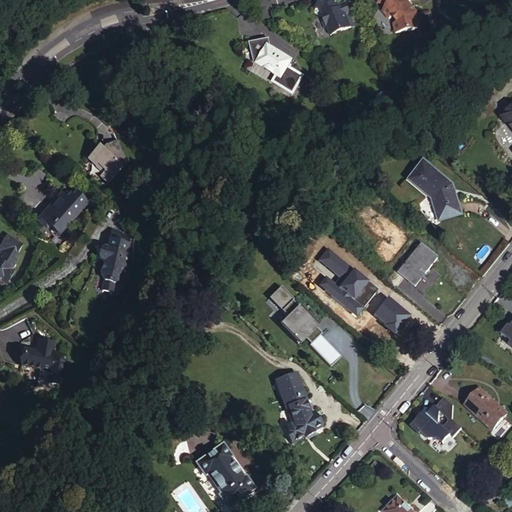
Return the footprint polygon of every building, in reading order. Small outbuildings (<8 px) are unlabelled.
[(336,0),(317,0),(310,9),(320,16),(321,15),(330,33),(351,24),(346,12),(349,11),(346,3),(339,6),(338,2),(336,0)] [(391,0),(389,4),(385,10),(392,17),(394,15),(400,22),(396,22),(397,32),(422,29),(421,13),(411,3),(413,1),(411,0),(391,0)] [(258,62),(273,47),(270,40),(253,44),(258,62)] [(295,60),(273,47),(258,62),(279,75),(276,81),(295,93),(305,76),(291,66),(295,60)] [(454,51),(450,49),(447,51),(446,54),(446,55),(447,57),(450,58),(452,58),(454,54),(454,51)] [(101,150),(98,148),(87,161),(103,174),(101,176),(109,183),(127,163),(118,141),(105,146),(101,150)] [(453,186),(426,163),(412,181),(431,196),(433,199),(434,200),(440,222),(463,214),(453,186)] [(108,185),(109,183),(101,176),(100,178),(108,185)] [(63,193),(60,191),(48,205),(50,207),(63,193)] [(66,196),(63,193),(50,207),(52,209),(41,221),(47,226),(51,222),(59,229),(65,222),(68,225),(85,206),(82,204),(85,200),(77,193),(74,196),(70,192),(66,196)] [(52,209),(50,207),(48,205),(37,217),(41,221),(52,209)] [(0,243),(0,250),(1,251),(3,252),(0,256),(0,283),(5,286),(13,272),(10,270),(16,260),(14,258),(15,255),(22,244),(6,234),(0,243)] [(132,240),(112,234),(107,251),(104,251),(100,253),(98,259),(100,263),(103,264),(99,278),(103,284),(113,287),(119,284),(123,269),(126,270),(130,258),(126,257),(132,240)] [(157,246),(148,247),(149,272),(158,272),(157,246)] [(438,259),(422,246),(399,274),(412,285),(421,273),(424,276),(438,259)] [(415,287),(424,276),(421,273),(412,285),(415,287)] [(225,303),(210,290),(198,305),(211,317),(220,307),(221,308),(225,303)] [(311,331),(313,329),(296,313),(294,315),(286,308),(288,306),(289,305),(276,292),(268,301),(281,313),(289,321),(279,332),(296,348),(302,342),(303,340),(313,349),(312,350),(311,350),(310,352),(332,372),(342,361),(318,339),(317,339),(310,333),(311,331)] [(225,303),(231,308),(234,304),(228,299),(225,303)] [(408,314),(389,299),(375,315),(394,331),(408,314)] [(281,313),(268,301),(265,304),(278,316),(281,313)] [(221,308),(226,313),(231,308),(225,303),(221,308)] [(288,306),(286,308),(294,315),(296,313),(288,306)] [(508,329),(501,337),(510,345),(508,348),(511,351),(511,327),(510,330),(508,329)] [(317,339),(318,339),(319,338),(311,331),(310,333),(317,339)] [(303,340),(302,342),(311,350),(312,350),(313,349),(303,340)] [(23,349),(21,367),(51,372),(56,344),(42,342),(41,347),(37,346),(36,351),(23,349)] [(311,418),(294,375),(273,383),(285,412),(287,411),(294,428),(282,436),(291,450),(305,442),(306,443),(315,438),(314,436),(323,430),(315,415),(311,418)] [(507,415),(479,390),(465,406),(493,431),(507,415)] [(451,405),(445,400),(429,417),(426,414),(413,427),(420,433),(422,432),(429,439),(439,439),(444,443),(451,435),(452,436),(460,428),(451,420),(451,405)] [(317,440),(315,438),(306,443),(308,446),(317,440)] [(230,457),(222,446),(197,465),(205,476),(207,475),(222,493),(219,495),(229,508),(253,489),(244,477),(243,478),(229,459),(230,457)] [(508,510),(511,505),(511,492),(501,503),(508,510)] [(408,511),(394,499),(381,511),(408,511)]
